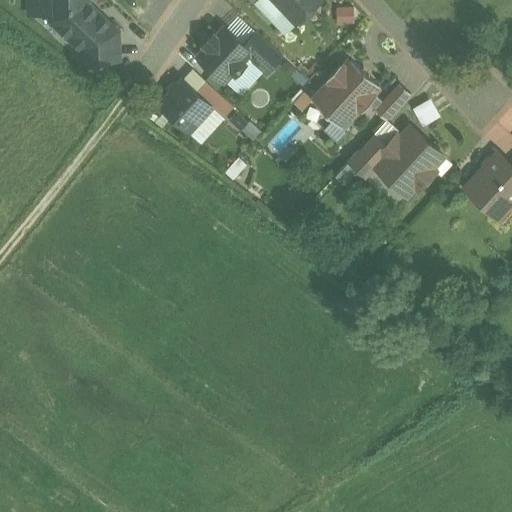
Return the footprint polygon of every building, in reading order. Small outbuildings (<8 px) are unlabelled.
[(102,13),(88,0),(49,0),(50,9),(55,15),(55,20),(65,29),(65,35),(74,43),(77,43),(82,47),(83,59),(118,58),(118,31),(102,16),(102,13)] [(276,0),(285,8),(290,8),(301,19),(310,10),(320,10),(321,0),(320,0),(276,0)] [(226,27),(218,36),(215,34),(205,44),(207,47),(199,56),(225,80),(233,71),(236,74),(246,63),(243,60),(248,54),(252,51),(245,44),(226,27)] [(257,31),(245,44),(252,51),(248,54),(268,73),(284,56),(257,31)] [(346,66),(342,63),(328,78),(331,81),(314,99),(327,112),(329,115),(330,114),(343,126),(360,108),(363,111),(377,95),(374,92),(380,84),(353,59),(346,66)] [(195,89),(183,78),(160,103),(189,130),(212,105),(195,89)] [(233,104),(205,78),(195,89),(212,105),(223,115),(233,104)] [(387,97),(376,109),(388,119),(398,108),(387,97)] [(427,124),(445,115),(436,97),(418,106),(427,124)] [(248,121),(236,110),(229,118),(241,129),(248,121)] [(412,124),(401,136),(398,133),(372,161),(408,195),(416,187),(419,189),(437,170),(435,167),(445,155),(412,124)] [(370,158),(360,149),(350,160),(368,177),(375,169),(366,161),(370,158)] [(499,152),(467,187),(484,203),(489,198),(501,209),(511,197),(511,163),(499,152)]
